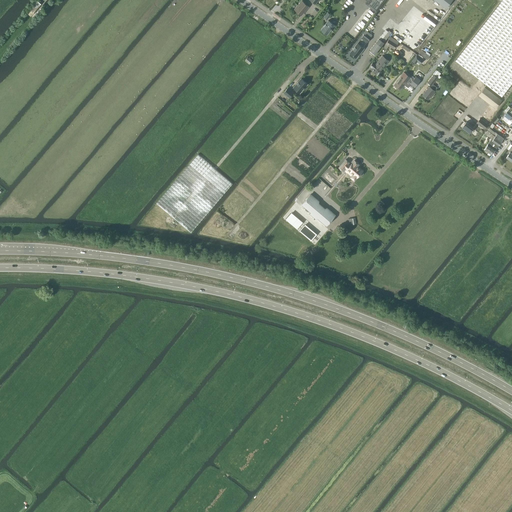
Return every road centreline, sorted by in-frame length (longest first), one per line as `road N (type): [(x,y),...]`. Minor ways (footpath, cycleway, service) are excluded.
road 1 (primary): [(0,268),(147,278),(275,306),(407,355),(511,410)]
road 2 (primary): [(511,390),(372,321),(266,286),(125,258),(0,250)]
road 3 (tertiary): [(511,185),(240,0)]
road 4 (unknown): [(359,81),(235,228)]
road 5 (unknown): [(422,124),(345,212),(313,190)]
